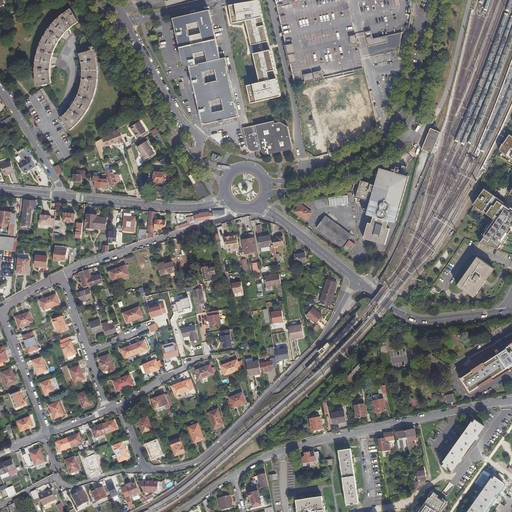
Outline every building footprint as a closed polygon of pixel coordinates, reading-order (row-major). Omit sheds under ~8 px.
[(257,0),(228,5),(231,22),(245,18),(260,82),(246,85),(250,103),(280,96),(257,0)] [(47,31),(44,35),(40,45),(37,57),(35,67),(35,72),(35,78),(36,88),(51,85),(50,71),(50,65),(51,60),(53,56),(53,53),(55,48),(57,44),(60,39),(63,35),(67,30),(70,27),(74,24),(79,20),(70,8),(64,13),(58,18),(51,25),(47,31)] [(204,124),(206,124),(217,122),(217,124),(219,125),(220,125),(221,125),(222,124),(223,122),(222,121),(239,117),(225,58),(220,59),(209,10),(172,19),(173,22),(182,61),(182,63),(183,64),(184,66),(186,66),(188,66),(189,71),(198,110),(200,120),(201,122),(202,123),(204,124)] [(405,49),(402,33),(375,38),(374,35),(368,36),(371,55),(405,49)] [(292,63),(299,61),(294,43),(287,45),(292,63)] [(77,100),(74,105),(70,110),(63,118),(61,119),(71,132),(79,124),(83,120),(86,115),(89,109),(92,104),(94,99),(96,94),(96,89),(97,84),(98,78),(98,69),(94,51),(80,55),(83,69),(83,80),(82,86),(81,91),(79,94),(77,100)] [(307,81),(326,77),(324,70),(306,74),(307,81)] [(336,107),(350,104),(354,124),(359,124),(360,130),(370,128),(369,120),(372,120),(364,77),(332,83),(336,107)] [(9,118),(1,123),(4,128),(12,124),(9,118)] [(273,121),(257,125),(242,128),(246,147),(249,147),(253,150),(253,152),(260,150),(261,153),(264,155),(266,155),(293,150),(288,127),(279,122),(274,124),(273,121)] [(141,122),(132,127),(138,137),(147,132),(141,122)] [(118,128),(102,138),(104,146),(105,147),(124,141),(122,135),(118,128)] [(440,133),(430,129),(421,151),(431,155),(440,133)] [(511,136),(510,135),(502,147),(499,151),(511,159),(511,187),(509,191),(510,192),(509,193),(511,194),(511,136)] [(95,143),(99,156),(102,155),(100,149),(104,146),(102,138),(95,143)] [(154,155),(145,143),(136,148),(144,161),(154,155)] [(30,160),(19,164),(22,174),(34,169),(30,160)] [(14,172),(10,161),(0,164),(3,175),(14,172)] [(58,165),(54,168),(58,176),(63,174),(58,165)] [(367,202),(371,191),(373,190),(368,209),(364,208),(363,212),(367,213),(366,215),(372,217),(370,223),(368,222),(363,238),(383,244),(388,228),(386,227),(382,226),(384,220),(388,222),(395,224),(409,176),(400,174),(402,168),(396,166),(396,168),(393,167),(392,170),(395,171),(395,173),(381,169),(376,186),(358,180),(357,184),(354,184),(352,195),(358,200),(360,198),(365,200),(365,201),(367,202)] [(76,173),(73,173),(73,182),(81,182),(89,181),(85,170),(81,171),(76,171),(76,173)] [(112,171),(105,173),(108,180),(109,179),(111,187),(117,185),(112,171)] [(158,173),(154,173),(153,183),(161,184),(161,186),(164,186),(164,184),(166,184),(166,174),(160,173),(160,171),(158,171),(158,173)] [(93,177),(93,183),(94,183),(94,188),(91,188),(93,194),(97,194),(95,188),(107,189),(107,184),(109,184),(108,180),(103,179),(103,180),(99,180),(99,178),(93,177)] [(511,210),(510,208),(509,210),(503,206),(504,204),(488,192),(487,194),(483,191),(473,205),(479,208),(478,210),(483,214),(485,211),(497,219),(493,223),(492,222),(486,230),(485,229),(479,238),(481,240),(480,243),(497,249),(511,233),(510,232),(511,229),(511,210)] [(348,195),(330,197),(331,206),(349,204),(348,195)] [(25,200),(22,224),(29,225),(30,213),(29,213),(30,206),(35,207),(36,201),(25,200)] [(305,219),(311,212),(300,204),(295,211),(305,219)] [(17,241),(17,239),(0,237),(0,223),(9,224),(9,234),(13,235),(15,214),(11,213),(11,212),(0,211),(0,249),(16,251),(17,241)] [(75,213),(63,212),(62,221),(74,222),(75,213)] [(211,219),(210,212),(193,215),(193,216),(190,217),(191,219),(189,220),(190,222),(177,226),(178,229),(211,219)] [(98,214),(88,213),(86,230),(94,231),(95,227),(106,229),(107,217),(98,216),(98,214)] [(53,225),(54,218),(50,217),(51,216),(40,214),(39,224),(53,225)] [(316,227),(341,246),(350,234),(325,215),(316,227)] [(135,217),(123,216),(122,230),(134,231),(135,217)] [(165,220),(154,219),(153,230),(164,225),(165,220)] [(138,228),(138,242),(147,239),(153,237),(153,233),(145,233),(145,229),(138,228)] [(110,230),(109,243),(119,243),(119,231),(110,230)] [(256,251),(252,232),(248,233),(249,239),(242,240),(244,253),(256,251)] [(233,249),(238,248),(236,235),(223,237),(225,248),(232,246),(233,249)] [(269,235),(259,237),(260,247),(268,246),(267,241),(270,241),(269,235)] [(277,237),(272,238),(274,246),(284,244),(282,235),(277,236),(277,237)] [(342,247),(349,252),(355,244),(349,239),(342,247)] [(54,246),(54,248),(67,249),(66,260),(67,260),(68,247),(54,246)] [(58,259),(61,259),(66,260),(67,249),(54,248),(53,261),(58,261),(58,259)] [(294,255),(295,264),(306,262),(304,253),(294,255)] [(47,256),(36,255),(35,265),(46,266),(47,256)] [(458,286),(478,257),(477,256),(457,285),(458,286)] [(481,285),(482,285),(485,281),(484,280),(493,267),(478,257),(458,286),(473,296),(481,285)] [(21,270),(28,271),(29,259),(18,258),(17,272),(21,272),(21,270)] [(163,263),(158,264),(161,275),(174,271),(172,262),(164,265),(163,263)] [(124,265),(109,271),(112,280),(128,274),(124,265)] [(207,267),(202,268),(203,278),(209,277),(209,276),(211,276),(211,274),(215,274),(214,268),(208,269),(207,267)] [(484,280),(485,281),(494,268),(493,267),(484,280)] [(91,277),(88,269),(84,271),(88,285),(89,287),(91,286),(90,284),(93,283),(91,277)] [(88,285),(84,271),(78,272),(82,282),(80,282),(82,287),(88,285)] [(90,284),(91,286),(102,282),(100,274),(91,277),(93,283),(90,284)] [(280,282),(279,274),(264,277),(265,286),(281,284),(280,282)] [(323,291),(332,294),(336,283),(327,280),(323,291)] [(242,291),(240,282),(235,283),(231,284),(233,293),(242,291)] [(481,285),(473,296),(474,297),(482,285),(481,285)] [(194,290),(195,297),(199,296),(200,303),(204,302),(204,300),(204,299),(202,288),(194,290)] [(92,297),(89,289),(77,293),(80,302),(92,297)] [(332,294),(323,291),(320,302),(329,305),(332,294)] [(56,294),(40,300),(43,309),(59,303),(56,294)] [(138,307),(123,313),(126,322),(142,316),(138,307)] [(312,308),(306,316),(315,324),(322,316),(312,308)] [(210,326),(221,324),(220,321),(219,311),(207,313),(208,320),(209,320),(210,326)] [(28,312),(15,317),(19,326),(31,321),(28,312)] [(62,315),(53,319),(57,332),(67,328),(62,315)] [(93,334),(103,331),(101,324),(99,319),(89,322),(93,334)] [(107,322),(101,324),(103,331),(105,335),(115,332),(113,325),(108,326),(107,322)] [(298,336),(298,337),(303,336),(301,324),(288,327),(291,341),(295,340),(295,338),(294,337),(298,336)] [(195,326),(181,329),(183,337),(190,336),(191,341),(198,339),(195,326)] [(233,346),(229,329),(220,330),(222,339),(221,339),(222,344),(223,348),(233,346)] [(379,343),(383,366),(388,366),(386,355),(387,355),(385,344),(396,332),(394,329),(383,342),(379,343)] [(31,332),(22,336),(28,351),(37,347),(31,332)] [(74,354),(75,353),(70,341),(61,344),(66,357),(67,356),(68,359),(75,356),(74,354)] [(132,345),(136,354),(147,350),(143,341),(132,345)] [(164,346),(163,349),(165,358),(178,354),(176,345),(173,343),(164,346)] [(507,348),(499,353),(495,356),(461,378),(470,392),(511,364),(511,343),(506,347),(507,348)] [(136,354),(132,345),(121,349),(124,358),(136,354)] [(287,348),(277,350),(279,360),(289,358),(287,348)] [(107,369),(109,373),(114,371),(108,354),(99,358),(104,370),(107,369)] [(48,372),(47,369),(46,370),(41,357),(32,360),(37,373),(43,371),(44,374),(48,372)] [(267,369),(277,368),(275,359),(269,359),(270,362),(260,364),(262,372),(267,371),(267,369)] [(156,360),(143,364),(146,374),(159,369),(156,360)] [(237,360),(221,365),(224,375),(240,369),(237,360)] [(260,373),(258,361),(246,363),(248,375),(253,375),(253,374),(260,373)] [(351,377),(361,366),(360,362),(351,373),(351,377)] [(78,365),(69,369),(74,382),(83,378),(78,365)] [(210,365),(194,371),(198,380),(213,374),(210,365)] [(11,369),(2,373),(7,385),(16,381),(11,369)] [(352,381),(351,377),(351,373),(344,380),(344,383),(352,381)] [(129,374),(113,380),(117,390),(132,384),(129,374)] [(54,377),(40,383),(45,394),(59,389),(54,377)] [(187,380),(172,386),(175,395),(190,389),(187,380)] [(20,391),(10,394),(15,407),(24,403),(20,391)] [(87,391),(78,394),(82,407),(92,403),(87,391)] [(242,393),(229,397),(232,406),(245,402),(242,393)] [(173,407),(171,402),(168,404),(165,395),(165,394),(152,399),(155,408),(156,407),(164,405),(165,409),(170,408),(173,407)] [(446,395),(448,403),(456,401),(454,394),(446,395)] [(383,399),(373,401),(375,413),(385,411),(383,399)] [(58,401),(49,405),(54,417),(63,414),(58,401)] [(364,404),(354,406),(356,418),(366,416),(364,404)] [(218,409),(208,412),(214,428),(223,424),(218,409)] [(343,411),(331,414),(333,424),(345,422),(343,411)] [(29,416),(16,421),(20,430),(33,426),(29,416)] [(147,417),(138,420),(142,433),(152,429),(147,417)] [(319,417),(309,419),(311,431),(321,429),(319,417)] [(102,424),(105,433),(116,429),(113,420),(102,424)] [(450,472),(483,426),(475,420),(473,422),(472,421),(459,438),(461,439),(456,446),(454,445),(442,462),(444,463),(441,466),(450,472)] [(203,439),(198,423),(187,427),(193,443),(203,439)] [(105,433),(102,424),(91,429),(94,438),(105,433)] [(408,448),(408,449),(416,448),(414,441),(412,441),(411,438),(416,437),(414,429),(406,431),(408,448)] [(408,448),(406,431),(401,431),(397,432),(398,440),(403,439),(404,448),(408,448)] [(385,441),(394,440),(393,432),(384,434),(384,438),(385,441)] [(67,438),(70,447),(81,443),(78,434),(67,438)] [(70,447),(67,438),(56,442),(59,451),(70,447)] [(385,444),(385,441),(384,438),(380,439),(380,440),(378,440),(379,447),(389,446),(389,443),(385,444)] [(179,439),(170,443),(175,455),(184,452),(179,439)] [(398,440),(399,443),(400,450),(408,448),(404,448),(403,439),(398,440)] [(156,441),(147,445),(152,458),(161,454),(156,441)] [(122,443),(112,446),(118,462),(128,458),(122,443)] [(350,447),(338,449),(348,506),(359,504),(350,447)] [(39,449),(30,452),(34,465),(44,462),(39,449)] [(309,462),(310,465),(312,465),(312,461),(315,461),(314,459),(319,459),(318,451),(313,452),(313,451),(308,452),(310,461),(309,462)] [(310,461),(308,452),(304,453),(305,456),(302,457),(302,458),(301,458),(302,463),(303,466),(306,465),(306,462),(309,462),(310,461)] [(74,457),(65,460),(70,473),(79,469),(74,457)] [(4,463),(7,472),(15,469),(11,460),(4,463)] [(417,482),(413,483),(415,490),(424,484),(424,480),(425,480),(424,476),(423,471),(416,472),(416,474),(415,474),(417,482)] [(257,475),(257,477),(260,486),(260,488),(263,487),(265,487),(266,488),(268,487),(267,482),(265,473),(257,475)] [(468,511),(483,511),(503,485),(494,479),(492,481),(491,480),(478,498),(480,499),(475,505),(474,504),(468,511)] [(151,481),(138,481),(143,492),(154,492),(157,489),(157,482),(151,482),(151,481)] [(130,484),(125,485),(126,487),(127,490),(131,501),(141,497),(135,483),(130,485),(130,484)] [(6,489),(9,497),(17,494),(14,486),(6,489)] [(103,488),(91,492),(96,502),(107,497),(103,488)] [(123,489),(121,489),(130,510),(134,508),(133,505),(131,506),(130,504),(132,503),(126,490),(124,491),(123,489)] [(42,505),(55,500),(50,490),(37,496),(42,505)] [(82,490),(72,495),(77,506),(87,501),(82,490)] [(252,500),(252,503),(253,508),(261,505),(257,490),(248,493),(249,498),(251,497),(252,500)] [(438,495),(434,492),(433,492),(430,497),(429,497),(421,508),(417,511),(440,511),(443,508),(443,507),(443,506),(445,503),(446,502),(442,498),(440,500),(436,497),(438,495)] [(230,499),(229,495),(217,497),(220,509),(230,507),(229,499),(230,499)] [(324,511),(322,496),(296,500),(297,511),(324,511)] [(210,511),(205,498),(202,501),(204,509),(206,508),(207,511),(210,511)] [(58,511),(59,511),(63,510),(59,503),(55,505),(58,511)]
